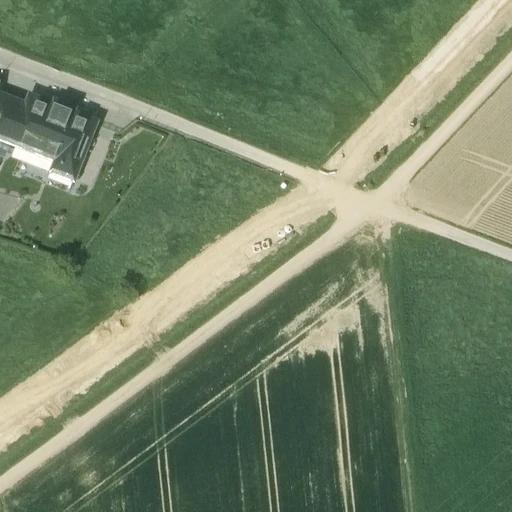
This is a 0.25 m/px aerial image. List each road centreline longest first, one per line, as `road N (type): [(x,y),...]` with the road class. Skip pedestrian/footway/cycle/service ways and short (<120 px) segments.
road 1 (track): [(374,205),(0,483)]
road 2 (track): [(374,205),(27,66)]
road 3 (track): [(374,205),(405,511)]
road 4 (track): [(374,205),(511,59)]
road 5 (track): [(511,259),(374,205)]
